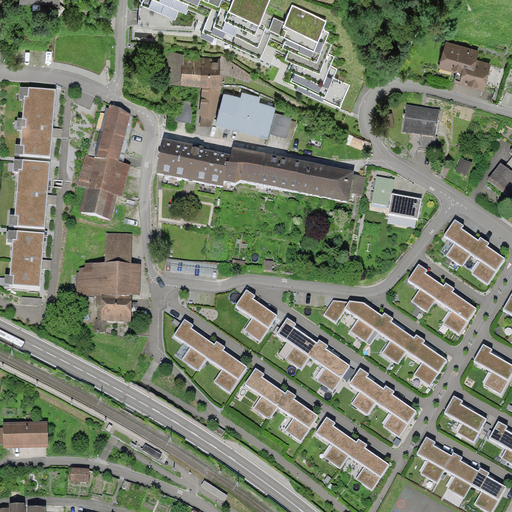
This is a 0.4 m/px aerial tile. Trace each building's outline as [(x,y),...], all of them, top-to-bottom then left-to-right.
[(140,0),(139,23),(194,28),(202,12),(209,15),(213,6),(220,9),(222,3),(219,2),(219,0),(140,0)] [(269,0),(231,0),(229,6),(222,3),(220,9),(213,6),(201,32),(260,59),(272,31),(265,28),(271,14),(265,11),(269,0)] [(326,19),(292,4),(285,20),(274,15),(270,24),(288,32),(283,42),(290,45),(286,54),(293,57),(282,80),(341,107),(350,85),(332,77),(336,69),(329,66),(333,56),(327,53),(331,44),(323,41),(327,31),(321,28),(326,19)] [(480,49),(446,39),(438,66),(456,71),(454,78),(496,90),(502,69),(490,66),(492,61),(478,57),(480,49)] [(200,87),(201,58),(183,57),(183,54),(165,53),(164,73),(170,73),(169,85),(200,87)] [(221,58),(220,73),(226,75),(249,80),(251,73),(224,56),(221,56),(221,58)] [(201,58),(200,87),(202,87),(200,112),(202,112),(200,124),(211,125),(214,115),(223,84),(224,84),(226,75),(220,73),(221,58),(201,58)] [(52,136),(55,94),(23,91),(23,96),(26,96),(24,122),(19,121),(19,127),(24,127),(22,148),(17,147),(16,155),(50,157),(52,136)] [(95,97),(81,91),(75,103),(90,110),(95,97)] [(241,98),(224,94),(216,123),(268,138),(276,108),(258,103),(260,98),(242,93),(241,98)] [(192,101),(177,99),(174,118),(190,120),(192,101)] [(126,130),(130,114),(110,104),(97,159),(108,159),(119,162),(121,156),(126,130)] [(440,111),(407,105),(402,132),(435,138),(440,111)] [(392,112),(385,113),(387,125),(394,124),(392,112)] [(291,118),(276,114),(271,134),(286,137),(291,118)] [(372,143),(342,131),(338,142),(367,153),(372,143)] [(230,155),(164,141),(157,174),(224,187),(224,183),(230,155)] [(224,183),(236,185),(242,181),(350,203),(352,194),(363,196),(367,177),(354,175),(355,173),(232,147),(230,155),(224,183)] [(131,166),(119,162),(108,159),(97,159),(85,156),(77,184),(85,186),(79,211),(111,219),(117,194),(123,196),(131,166)] [(473,163),(462,158),(457,170),(467,174),(473,163)] [(49,163),(15,161),(14,171),(19,171),(16,217),(11,217),(11,226),(45,228),(46,203),(49,163)] [(511,171),(505,166),(501,163),(488,181),(511,198),(511,197),(511,171)] [(373,203),(390,206),(392,193),(394,179),(377,177),(373,203)] [(422,199),(392,193),(390,206),(389,214),(418,219),(422,199)] [(488,285),(505,262),(453,225),(444,238),(453,245),(446,256),(462,268),(471,256),(481,263),(473,274),(488,285)] [(44,234),(9,232),(8,242),(13,242),(10,274),(5,274),(4,286),(40,289),(42,268),(44,234)] [(141,297),(141,265),(132,264),(133,235),(106,234),(106,263),(86,263),(86,269),(80,269),(80,273),(77,274),(77,296),(101,297),(101,300),(131,300),(131,296),(141,297)] [(479,311),(418,269),(409,282),(419,290),(410,303),(428,315),(436,302),(452,313),(444,325),(461,337),(479,311)] [(279,315),(243,292),(232,308),(250,320),(242,331),(260,344),(279,315)] [(511,295),(503,311),(511,316),(511,295)] [(106,322),(131,322),(131,310),(131,300),(101,300),(101,319),(96,319),(95,333),(106,333),(106,322)] [(412,376),(431,389),(449,363),(364,305),(334,302),(324,316),(337,324),(346,312),(358,320),(349,332),(367,344),(375,333),(389,342),(380,355),(399,368),(407,356),(420,365),(412,376)] [(353,366),(286,320),(275,336),(291,347),(282,360),(301,373),(309,361),(323,370),(315,381),(334,394),(353,366)] [(212,383),(231,396),(249,368),(182,324),(174,336),(191,347),(181,362),(199,374),(206,362),(220,371),(212,383)] [(483,346),(474,363),(493,373),(485,386),(501,396),(511,376),(511,366),(502,362),(491,355),(493,352),(483,346)] [(303,444),(322,417),(255,371),(244,386),(260,397),(252,409),(271,422),(279,410),(293,419),(284,431),(303,444)] [(382,426),(400,438),(418,412),(358,371),(348,386),(358,393),(350,405),(369,418),(377,407),(389,416),(382,426)] [(454,398),(445,414),(463,424),(458,434),(475,442),(487,420),(461,406),(463,402),(454,398)] [(355,481),(373,492),(391,465),(325,420),(316,433),(333,445),(324,458),(343,471),(349,461),(363,470),(355,481)] [(48,447),(48,422),(4,423),(5,448),(48,447)] [(499,424),(491,439),(508,449),(503,460),(511,464),(511,435),(506,433),(508,428),(499,424)] [(426,439),(417,455),(429,461),(422,473),(438,482),(445,469),(456,476),(448,488),(464,497),(471,485),(482,491),(474,504),(487,511),(492,511),(506,489),(488,478),(490,475),(481,470),(479,473),(465,466),(460,463),(462,460),(454,455),(452,458),(439,451),(433,447),(434,444),(426,439)] [(146,445),(143,450),(158,460),(162,455),(146,445)] [(89,469),(72,469),(71,482),(89,483),(89,469)] [(225,503),(229,497),(207,481),(202,488),(225,503)]
